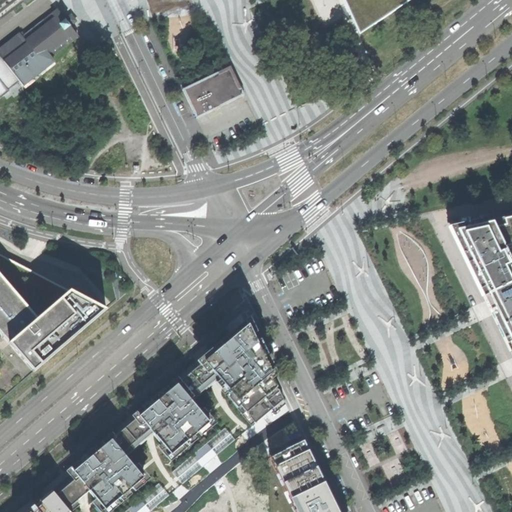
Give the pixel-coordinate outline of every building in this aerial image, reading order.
[(0,0),(0,13),(9,6),(13,10),(22,3),(25,0),(0,0)] [(345,0),(359,35),(410,0),(345,0)] [(51,57),(78,37),(74,29),(73,24),(77,21),(72,16),(69,18),(64,16),(59,10),(22,37),(20,34),(0,49),(0,54),(24,85),(54,62),(51,57)] [(230,66),(182,89),(189,104),(196,117),(244,95),(230,66)] [(511,215),(489,221),(489,222),(483,223),(481,224),(479,220),(448,227),(495,323),(511,358),(511,272),(510,268),(511,266),(511,264),(504,247),(511,245),(511,215)] [(0,400),(27,377),(33,372),(34,372),(106,310),(0,254),(0,400)] [(249,329),(247,326),(219,350),(217,348),(216,347),(208,353),(203,357),(204,358),(206,361),(200,366),(197,369),(184,379),(174,387),(172,385),(171,384),(163,391),(164,392),(166,395),(160,399),(158,397),(157,396),(151,402),(151,403),(153,405),(148,409),(147,410),(145,408),(145,407),(137,413),(138,414),(140,417),(135,420),(132,423),(122,431),(110,441),(108,439),(108,438),(104,441),(100,444),(101,445),(103,447),(95,454),(93,452),(92,451),(86,456),(86,457),(88,460),(83,464),(81,462),(80,461),(71,468),(72,469),(74,472),(78,477),(71,483),(67,487),(56,496),(67,509),(81,497),(89,491),(105,510),(142,478),(125,457),(149,437),(154,433),(171,454),(208,423),(190,402),(213,383),(218,379),(255,422),(271,409),(274,413),(286,404),(283,400),(274,382),(271,377),(269,373),(272,372),(274,371),(269,361),(267,362),(265,363),(263,359),(265,357),(267,357),(262,346),(260,347),(258,348),(256,344),(258,343),(260,342),(252,327),(251,328),(249,329)] [(225,428),(172,472),(177,478),(178,479),(182,484),(212,459),(214,458),(215,456),(235,440),(230,434),(225,428)] [(302,440),(271,455),(299,511),(337,511),(333,503),(324,484),(312,459),(306,448),(302,440)] [(158,483),(124,511),(148,511),(169,495),(164,490),(158,483)] [(69,511),(67,509),(56,496),(51,490),(24,511),(69,511)]
